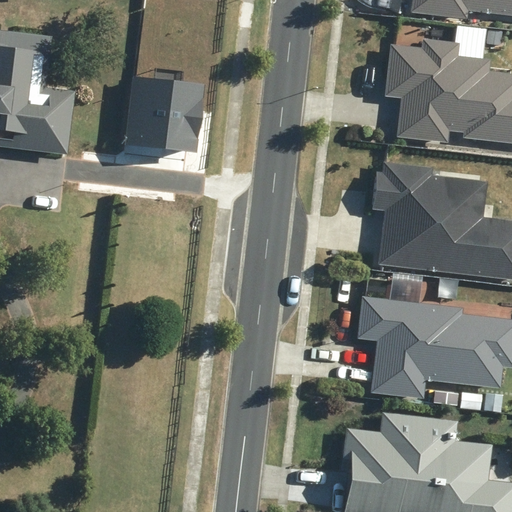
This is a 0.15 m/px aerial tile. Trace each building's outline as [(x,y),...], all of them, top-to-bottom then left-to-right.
[(511,0),(405,0),(404,15),(460,22),(461,13),(511,19),(511,0)] [(38,90),(43,35),(0,30),(0,146),(61,153),(66,93),(38,90)] [(456,136),(456,141),(511,146),(511,76),(484,74),(485,63),(451,59),(453,45),(416,42),(415,51),(383,48),(378,99),(394,101),(390,140),(442,145),(443,134),(456,136)] [(194,151),(203,84),(133,75),(124,142),(194,151)] [(378,214),(373,267),(511,281),(511,223),(476,220),(480,183),(425,177),(426,169),(376,164),(375,174),(369,174),(365,212),(378,214)] [(457,310),(356,298),(351,341),(371,343),(365,395),(418,401),(420,382),(494,391),(496,369),(508,371),(511,340),(511,323),(456,317),(457,310)] [(343,462),(337,511),(506,511),(510,486),(481,482),(485,446),(448,442),(450,424),(375,415),(373,435),(340,431),(337,462),(343,462)]
